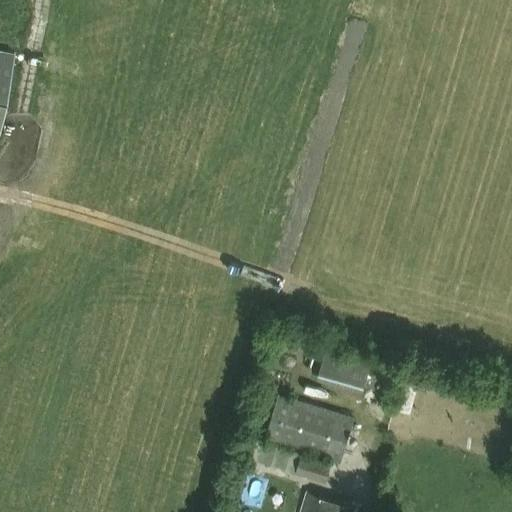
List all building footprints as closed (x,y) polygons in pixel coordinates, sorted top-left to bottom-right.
[(0,48),(0,123),(14,52),(0,48)] [(320,373),(319,376),(363,388),(364,388),(369,369),(372,359),(326,346),(323,357),(320,373)] [(418,410),(424,372),(411,369),(405,408),(418,410)] [(283,469),(325,480),(331,459),(342,462),(355,415),(279,394),(266,440),(256,437),(250,457),(283,467),(283,469)] [(354,511),(356,506),(310,493),(304,511),(354,511)]
